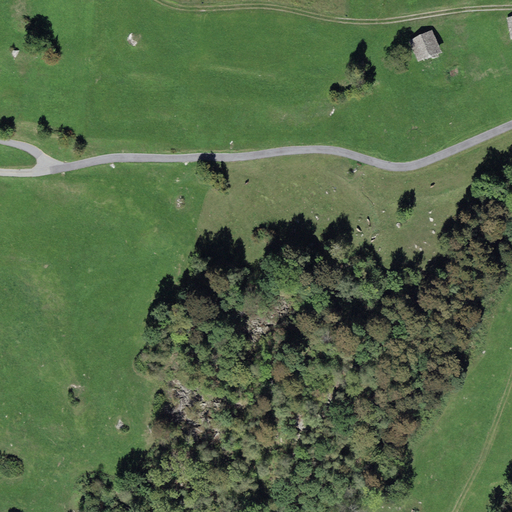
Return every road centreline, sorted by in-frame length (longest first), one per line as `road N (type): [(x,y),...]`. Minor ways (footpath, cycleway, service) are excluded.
road 1 (residential): [(0,172),(116,157),(327,150),(406,168),(511,126)]
road 2 (track): [(511,3),(374,22),(172,0)]
